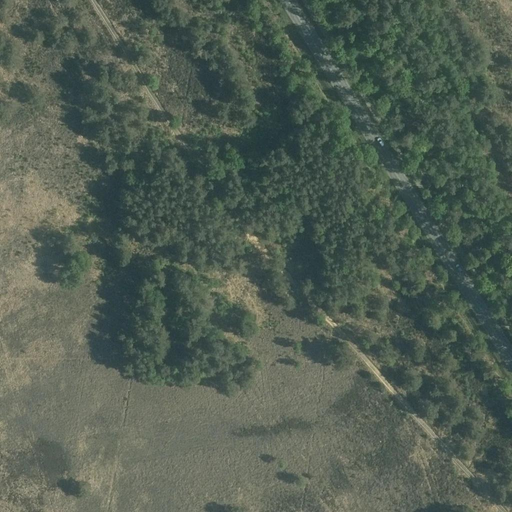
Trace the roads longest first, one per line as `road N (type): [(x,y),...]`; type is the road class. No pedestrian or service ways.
road 1 (track): [(502,511),(215,191),(93,0)]
road 2 (primary): [(511,362),(286,0)]
